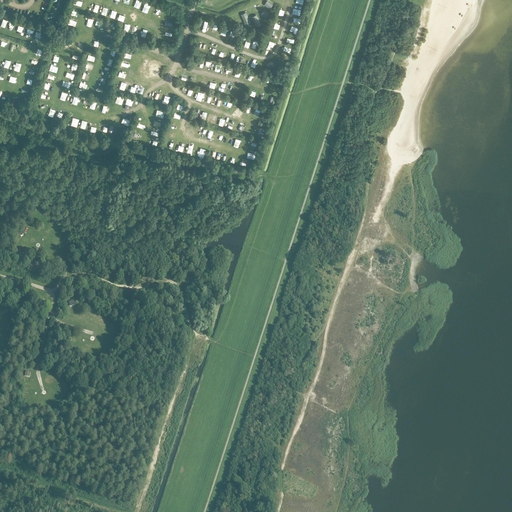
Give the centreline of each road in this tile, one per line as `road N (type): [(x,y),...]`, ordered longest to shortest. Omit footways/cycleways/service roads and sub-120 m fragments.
road 1 (track): [(90,0),(80,21),(87,37),(66,57),(56,102),(109,120),(125,116)]
road 2 (track): [(190,102),(251,121),(243,153),(181,134),(188,109)]
road 3 (track): [(197,334),(137,511)]
road 4 (track): [(0,279),(52,292),(66,276),(141,290),(170,281)]
road 5 (track): [(118,511),(0,472)]
